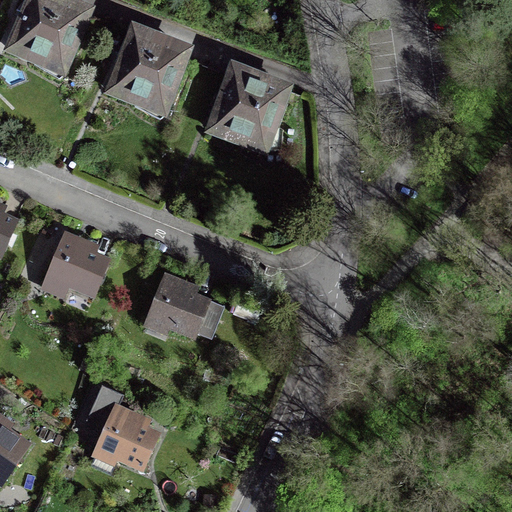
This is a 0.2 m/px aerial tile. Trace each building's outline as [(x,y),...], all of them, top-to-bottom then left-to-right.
[(88,13),(57,0),(32,0),(10,50),(33,60),(35,54),(65,67),(88,13)] [(166,107),(187,51),(134,31),(111,93),(134,101),(136,96),(166,107)] [(286,90),(233,70),(211,131),(264,151),(286,90)] [(16,224),(0,216),(0,256),(1,257),(16,224)] [(97,250),(66,237),(49,277),(94,295),(107,263),(94,258),(97,250)] [(187,288),(166,279),(149,319),(195,337),(196,334),(211,341),(225,308),(207,301),(206,304),(185,295),(187,288)] [(104,435),(98,449),(142,469),(157,437),(141,430),(145,422),(118,410),(124,396),(102,387),(86,422),(97,426),(95,430),(104,435)] [(0,418),(0,483),(1,485),(28,446),(0,426),(0,420),(1,419),(0,418)]
